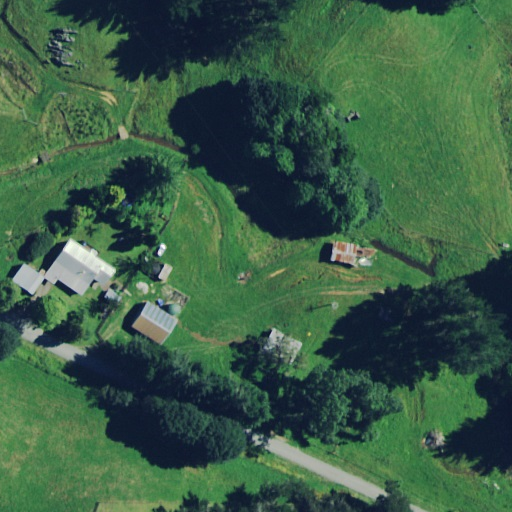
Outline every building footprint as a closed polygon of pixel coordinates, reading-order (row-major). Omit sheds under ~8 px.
[(328,256),(350,261),(350,263),(358,265),(360,258),(370,260),(373,249),(355,245),(355,243),(332,238),(328,256)] [(111,269),(66,239),(40,277),(50,283),(54,278),(78,295),(89,278),(100,285),(111,269)] [(40,277),(20,264),(9,280),(30,294),(40,277)] [(169,268),(161,264),(153,277),(161,281),(169,268)] [(120,298),(107,289),(102,297),(114,306),(120,298)] [(173,319),(145,301),(128,327),(157,345),(173,319)] [(397,313),(377,306),(374,317),(394,323),(397,313)] [(298,344),(270,328),(259,349),(261,350),(279,360),(287,364),(298,344)]
